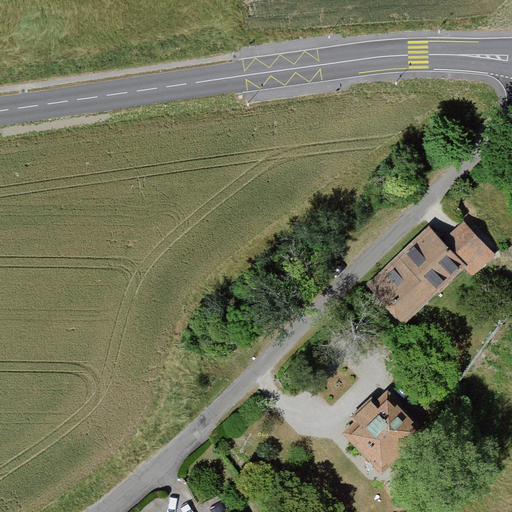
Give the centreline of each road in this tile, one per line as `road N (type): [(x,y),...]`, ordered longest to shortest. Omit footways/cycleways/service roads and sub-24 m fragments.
road 1 (unclassified): [(511,83),(487,136),(190,432),(88,511)]
road 2 (tertiary): [(0,110),(419,53),(511,58)]
